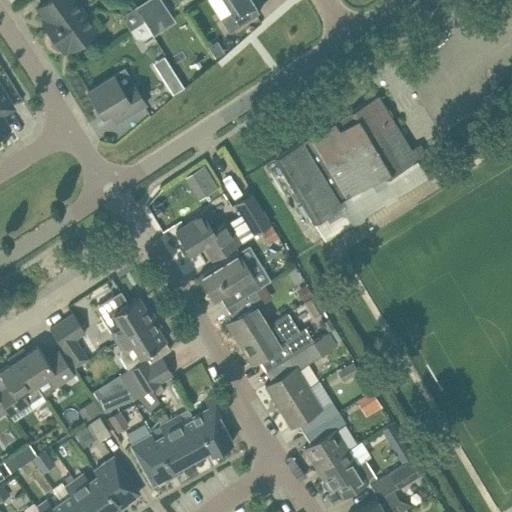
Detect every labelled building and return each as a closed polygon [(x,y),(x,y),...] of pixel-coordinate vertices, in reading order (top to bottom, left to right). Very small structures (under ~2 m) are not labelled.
[(98,29),(76,0),(46,0),(37,7),(47,20),(43,23),(52,35),(51,37),(51,38),(51,40),(51,41),(51,42),(52,43),(52,44),(53,45),(54,46),(55,47),(57,48),(58,48),(59,48),(61,48),(62,48),(64,51),(68,48),(69,51),(98,29)] [(161,0),(147,0),(136,7),(143,20),(144,21),(166,7),(161,0)] [(221,19),(229,31),(259,12),(252,1),(252,0),(222,0),(231,12),(221,19)] [(143,20),(131,29),(132,31),(136,37),(145,38),(152,33),(144,21),(143,20)] [(217,41),(209,46),(215,57),(223,51),(217,41)] [(164,56),(153,62),(173,93),(183,87),(164,56)] [(110,111),(117,122),(147,103),(124,67),(88,90),(103,115),(110,111)] [(0,83),(0,133),(10,127),(2,114),(14,106),(0,83)] [(379,94),(338,119),(274,157),(324,240),(349,224),(351,226),(365,218),(364,216),(384,203),(385,206),(398,198),(397,196),(428,177),(416,159),(423,155),(417,145),(412,149),(379,94)] [(208,162),(188,173),(201,197),(221,186),(208,162)] [(270,220),(252,193),(251,192),(235,202),(254,231),(270,220)] [(204,244),(213,259),(241,242),(227,219),(213,228),(203,213),(176,230),(190,252),(204,244)] [(221,297),(227,307),(254,290),(261,286),(239,250),(198,276),(214,301),(221,297)] [(96,304),(119,289),(111,277),(88,292),(96,304)] [(121,290),(96,305),(112,331),(110,331),(116,341),(152,318),(139,296),(129,302),(121,290)] [(254,290),(227,307),(233,317),(226,321),(239,342),(270,323),(257,303),(261,300),(254,290)] [(260,360),(265,369),(313,339),(305,325),(299,329),(288,312),(270,323),(239,342),(253,364),(260,360)] [(50,328),(62,346),(85,331),(74,313),(50,328)] [(125,387),(97,398),(105,410),(133,399),(144,392),(152,387),(156,384),(160,382),(173,374),(160,353),(156,346),(166,341),(166,340),(152,318),(116,341),(121,349),(119,355),(134,380),(125,386),(125,387)] [(278,405),(309,386),(298,368),(338,343),(336,341),(341,338),(334,327),(313,339),(265,369),(272,379),(265,384),(278,405)] [(16,353),(36,384),(48,376),(55,386),(75,373),(60,350),(47,358),(38,344),(27,352),(24,347),(16,353)] [(0,388),(0,397),(8,410),(11,415),(31,401),(34,406),(46,398),(36,384),(16,353),(7,358),(10,363),(0,369),(0,371),(8,384),(0,388)] [(337,370),(344,379),(358,370),(352,360),(337,370)] [(304,432),(339,411),(332,399),(321,406),(309,386),(278,405),(292,426),(298,422),(304,432)] [(366,415),(382,406),(372,390),(356,399),(366,415)] [(187,405),(193,416),(213,453),(233,442),(218,414),(225,411),(216,394),(205,400),(203,397),(187,405)] [(94,401),(80,410),(85,419),(99,410),(94,401)] [(108,416),(117,430),(128,423),(119,409),(108,416)] [(345,421),(339,411),(304,432),(310,442),(304,446),(317,468),(348,449),(359,442),(359,441),(347,448),(335,428),(345,421)] [(180,413),(170,419),(191,458),(210,448),(193,416),(185,421),(180,413)] [(88,423),(99,440),(111,433),(100,416),(88,423)] [(163,433),(155,438),(173,468),(191,458),(170,419),(159,425),(163,433)] [(145,422),(125,432),(153,483),(174,471),(173,468),(155,438),(152,431),(150,432),(149,430),(149,428),(145,422)] [(18,466),(36,453),(29,444),(11,456),(18,466)] [(98,475),(97,476),(117,503),(119,506),(139,492),(113,456),(110,458),(102,446),(86,457),(98,475)] [(348,449),(317,468),(323,477),(322,478),(322,481),(324,485),(327,486),(328,485),(331,489),(337,485),(343,495),(376,475),(366,459),(358,464),(348,449)] [(396,511),(399,510),(395,504),(397,503),(399,498),(394,490),(404,484),(403,483),(422,472),(413,457),(370,483),(378,497),(352,511),(396,511)] [(74,478),(71,480),(95,511),(103,511),(117,503),(97,476),(90,481),(79,466),(70,472),(74,478)] [(71,494),(61,501),(68,511),(95,511),(71,480),(65,485),(71,494)] [(48,499),(38,505),(43,511),(68,511),(61,501),(53,507),(48,499)]
